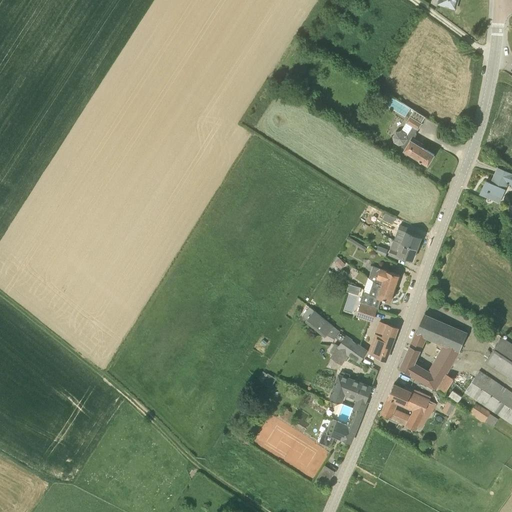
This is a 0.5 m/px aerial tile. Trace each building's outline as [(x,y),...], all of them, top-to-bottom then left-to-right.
[(437,0),(437,3),(455,9),(457,0),(437,0)] [(418,130),(422,123),(421,122),(425,116),(414,109),(406,122),(412,127),(407,135),(406,133),(401,130),(395,131),(392,136),(394,142),(398,145),(401,144),(402,147),(400,151),(407,155),(408,154),(419,160),(419,161),(421,162),(421,161),(427,165),(434,154),(422,146),(423,144),(414,138),(416,134),(416,132),(415,132),(417,129),(418,130)] [(359,135),(363,128),(353,122),(349,128),(359,135)] [(511,184),(511,173),(498,168),(494,176),(497,178),(494,184),(486,181),(480,194),(500,202),(508,183),(511,184)] [(392,224),(395,218),(385,213),(382,219),(392,224)] [(416,249),(421,236),(412,233),(414,231),(399,225),(397,232),(403,234),(401,242),(416,249)] [(365,251),(368,246),(349,236),(347,239),(365,251)] [(412,260),(416,249),(401,242),(393,240),(388,254),(402,259),(403,257),(412,260)] [(386,256),(389,249),(380,246),(377,252),(386,256)] [(341,269),(346,264),(341,258),(336,263),(341,269)] [(380,268),(373,265),(371,271),(369,277),(375,280),(376,281),(395,288),(399,274),(389,271),(389,270),(380,267),(380,268)] [(376,281),(375,280),(374,282),(370,294),(383,299),(390,301),(395,288),(376,281)] [(380,310),(383,299),(370,294),(366,293),(362,304),(376,308),(380,310)] [(376,308),(362,304),(360,304),(357,315),(372,320),(376,308)] [(320,314),(312,308),(309,306),(302,316),(326,335),(334,326),(320,314)] [(459,351),(467,334),(424,314),(416,332),(413,339),(400,367),(409,372),(408,374),(437,390),(437,389),(444,393),(454,378),(447,374),(460,352),(459,351)] [(385,360),(397,327),(387,323),(385,329),(382,336),(375,333),(368,352),(385,360)] [(368,350),(347,334),(340,343),(338,345),(334,343),(329,351),(332,354),(330,356),(342,365),(348,355),(358,362),(368,350)] [(511,379),(511,343),(502,336),(485,361),(511,379)] [(511,391),(479,370),(464,392),(511,424),(511,391)] [(351,374),(342,371),(341,374),(338,373),(329,397),(342,401),(345,395),(366,401),(372,386),(350,378),(351,374)] [(271,387),(276,379),(268,373),(262,381),(271,387)] [(404,388),(396,384),(389,399),(405,406),(413,410),(405,425),(415,430),(416,430),(417,430),(418,431),(425,419),(423,418),(425,412),(424,411),(431,397),(412,389),(413,388),(405,385),(404,388)] [(251,409),(254,405),(247,401),(244,405),(251,409)] [(442,411),(449,414),(454,404),(447,401),(442,411)] [(494,420),(497,416),(490,413),(491,412),(476,402),(469,413),(484,422),(486,419),(491,422),(492,419),(494,420)] [(401,423),(403,417),(400,415),(402,411),(395,409),(385,404),(382,412),(390,416),(390,418),(401,423)] [(350,443),(363,411),(353,407),(347,424),(339,421),(332,418),(327,432),(323,430),(319,442),(331,447),(335,437),(350,443)] [(288,420),(292,413),(286,409),(282,417),(288,420)]
